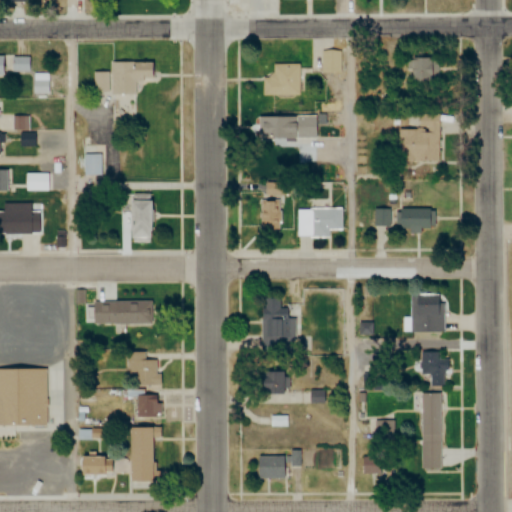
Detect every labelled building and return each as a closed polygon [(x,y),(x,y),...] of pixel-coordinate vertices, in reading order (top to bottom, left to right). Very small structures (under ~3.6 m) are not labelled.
[(320,51),(320,73),(339,73),(339,51),(320,51)] [(30,73),(30,57),(10,57),(10,73),(30,73)] [(437,57),(408,58),(409,85),(438,83),(437,57)] [(110,72),(93,72),(93,95),(135,95),(135,79),(154,79),(154,62),(109,62),(110,72)] [(298,96),(298,65),(273,65),(273,77),(262,77),(262,96),(298,96)] [(396,130),(396,162),(435,162),(436,116),(418,116),(418,130),(396,130)] [(258,117),(258,139),(297,139),(297,117),(258,117)] [(37,134),(18,134),(18,148),(37,148),(37,134)] [(84,174),(99,174),(99,156),(84,156),(84,174)] [(50,192),(50,174),(24,174),(24,192),(50,192)] [(279,232),(279,185),(261,185),(261,232),(279,232)] [(148,195),(128,195),(128,242),(148,242),(148,195)] [(341,209),(296,209),(296,238),(331,238),(331,232),(341,232),(341,209)] [(389,227),(389,209),(373,209),(373,227),(389,227)] [(397,230),(431,230),(431,209),(397,209),(397,230)] [(0,212),(0,234),(38,235),(38,212),(0,212)] [(443,295),(411,295),(411,332),(443,332),(443,295)] [(293,319),(286,319),(286,309),(279,309),(279,299),(261,299),(261,349),(293,349),(293,319)] [(152,324),(152,301),(91,301),(91,324),(152,324)] [(0,340),(32,341),(33,317),(0,316),(0,340)] [(157,352),(126,352),(126,386),(157,386),(157,352)] [(444,353),(419,353),(419,375),(428,375),(428,386),(444,386),(444,353)] [(0,424),(0,368),(43,368),(44,423),(0,424)] [(287,372),(259,372),(259,395),(287,395),(287,372)] [(159,394),(136,394),(136,417),(159,417),(159,394)] [(420,469),(439,469),(439,394),(420,394),(420,469)] [(393,421),(374,421),(374,439),(393,439),(393,421)] [(128,427),(127,482),(153,482),(153,439),(159,439),(159,428),(128,427)] [(65,456),(54,456),(54,488),(65,488),(65,456)] [(111,476),(111,457),(78,457),(78,476),(111,476)] [(256,457),(256,479),(284,479),(284,457),(256,457)] [(381,475),(381,458),(361,458),(361,475),(381,475)]
